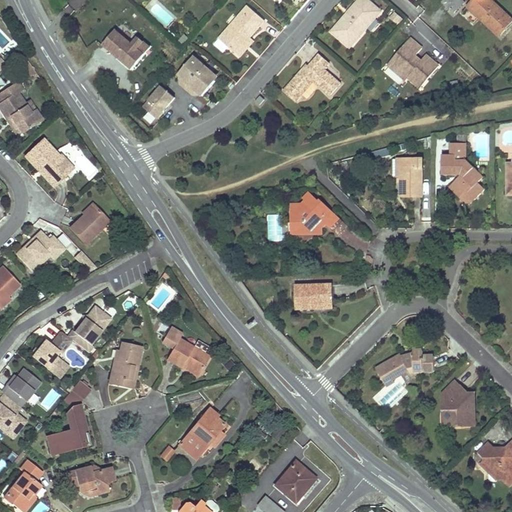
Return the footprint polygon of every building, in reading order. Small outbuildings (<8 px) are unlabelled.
[(382,11),(368,0),(357,0),(356,2),(358,4),(348,16),(346,14),(331,31),(350,48),(368,27),(364,24),(372,16),(375,19),(382,11)] [(443,0),(442,2),(449,8),(457,0),(443,0)] [(465,4),(460,0),(457,0),(449,8),(455,15),(465,4)] [(511,21),(488,0),(473,0),(468,6),(499,36),(511,22),(511,21)] [(358,4),(356,2),(346,14),(348,16),(358,4)] [(245,14),(242,12),(214,44),(223,52),(228,46),(236,53),(250,37),(265,20),(250,8),(245,14)] [(375,19),(372,16),(364,24),(368,27),(375,19)] [(116,29),(109,37),(103,45),(133,70),(152,47),(139,37),(133,43),(116,29)] [(189,38),(184,34),(178,42),(182,46),(189,38)] [(250,37),(236,53),(240,56),(254,40),(250,37)] [(422,48),(410,38),(387,65),(406,80),(408,78),(420,88),(439,66),(426,55),(421,61),(419,63),(413,59),(415,56),(422,48)] [(330,62),(319,53),(309,65),(305,70),(303,68),(289,85),(302,96),(314,81),(331,95),(342,82),(325,68),(330,62)] [(188,91),(208,68),(199,60),(192,61),(179,76),(181,77),(185,81),(182,85),(188,91)] [(35,74),(27,63),(22,66),(29,78),(35,74)] [(204,97),(217,83),(217,75),(208,68),(188,91),(195,96),(198,92),(203,96),(204,97)] [(17,83),(0,93),(0,100),(1,103),(0,103),(0,110),(6,120),(10,117),(21,133),(40,121),(34,111),(29,114),(23,104),(16,93),(21,90),(17,83)] [(302,96),(289,85),(284,90),(297,102),(302,96)] [(158,120),(176,99),(163,87),(145,108),(158,120)] [(260,95),(256,101),(259,104),(264,99),(260,95)] [(29,114),(34,111),(28,101),(23,104),(29,114)] [(10,117),(6,120),(16,136),(21,133),(10,117)] [(44,138),(24,157),(39,173),(41,171),(56,186),(71,172),(58,158),(61,156),(44,138)] [(461,178),(460,179),(459,179),(449,189),(458,198),(465,191),(473,200),(484,189),(478,183),(483,177),(466,160),(466,144),(451,144),(451,156),(442,156),(441,176),(455,176),(457,174),(461,178)] [(74,168),(62,155),(61,156),(58,158),(71,172),(74,168)] [(402,175),(402,185),(402,196),(423,196),(423,158),(402,158),(402,175)] [(41,171),(39,173),(53,188),(56,186),(41,171)] [(465,191),(458,198),(463,203),(470,203),(473,200),(465,191)] [(305,202),(311,195),(309,194),(303,200),(305,202)] [(297,234),(300,234),(302,234),(309,230),(317,235),(322,229),(320,226),(324,223),(326,225),(330,228),(340,219),(323,203),(321,205),(319,202),(311,195),(305,202),(302,205),(291,205),(291,224),(297,228),(297,234)] [(83,216),(93,206),(90,203),(80,213),(83,216)] [(83,216),(76,223),(70,229),(85,245),(109,222),(93,206),(83,216)] [(348,228),(340,219),(330,228),(339,237),(348,228)] [(305,247),(317,235),(309,230),(302,234),(300,234),(297,234),(298,240),(305,247)] [(49,240),(41,232),(33,240),(36,243),(33,246),(30,243),(16,255),(30,270),(47,254),(50,257),(53,260),(64,250),(53,237),(49,240)] [(367,249),(370,239),(350,234),(348,244),(367,249)] [(75,245),(69,252),(90,272),(96,265),(75,245)] [(50,257),(47,254),(30,270),(33,273),(50,257)] [(0,308),(1,309),(6,305),(11,300),(8,297),(20,285),(3,268),(0,271),(0,308)] [(296,309),(305,309),(313,309),(313,304),(333,303),(332,285),(295,287),(296,309)] [(72,341),(79,347),(83,341),(90,346),(110,320),(95,308),(88,317),(88,321),(84,322),(75,333),(73,331),(68,338),(72,341)] [(43,333),(55,339),(60,330),(48,324),(43,333)] [(194,347),(180,339),(182,335),(170,328),(161,343),(173,350),(168,360),(182,368),(183,366),(185,363),(201,372),(210,357),(205,353),(209,346),(198,340),(194,347)] [(68,338),(61,333),(51,346),(46,342),(39,351),(35,355),(33,358),(56,375),(65,364),(56,358),(60,354),(62,355),(72,341),(68,338)] [(138,366),(140,357),(142,349),(123,344),(120,353),(119,360),(116,359),(110,383),(129,388),(135,365),(138,366)] [(394,380),(408,372),(410,371),(409,370),(414,369),(414,373),(423,372),(434,372),(434,364),(434,356),(423,356),(423,351),(414,351),(414,355),(411,356),(411,358),(407,359),(406,357),(404,357),(403,357),(401,355),(376,370),(386,387),(394,382),(394,380)] [(183,366),(199,376),(201,372),(185,363),(183,366)] [(69,368),(65,364),(56,375),(61,379),(69,368)] [(129,388),(133,389),(138,366),(135,365),(129,388)] [(4,395),(17,405),(21,398),(26,402),(41,383),(24,369),(17,377),(9,388),(7,386),(1,393),(4,395)] [(412,379),(423,372),(414,373),(414,369),(409,370),(410,371),(408,372),(412,379)] [(7,386),(9,388),(17,377),(14,375),(7,386)] [(64,400),(73,407),(66,415),(70,430),(45,437),(50,454),(54,456),(70,452),(68,444),(76,442),(76,443),(77,445),(90,441),(88,433),(89,433),(81,405),(93,391),(80,380),(64,400)] [(475,395),(468,394),(467,396),(463,393),(465,392),(455,382),(441,395),(442,411),(446,411),(447,424),(451,428),(462,428),(464,423),(475,423),(475,395)] [(52,388),(38,404),(47,411),(60,395),(52,388)] [(17,405),(4,395),(0,398),(0,428),(7,435),(13,427),(19,432),(26,422),(17,414),(22,409),(17,405)] [(204,448),(218,432),(223,425),(216,418),(217,416),(209,410),(180,446),(195,459),(204,448)] [(446,411),(442,411),(442,428),(451,428),(447,424),(446,411)] [(13,439),(19,432),(13,427),(7,435),(13,439)] [(209,453),(223,436),(218,432),(204,448),(209,453)] [(70,452),(91,446),(90,441),(77,445),(76,443),(76,442),(68,444),(70,452)] [(489,465),(489,469),(489,474),(496,474),(495,481),(506,481),(506,484),(510,488),(511,485),(511,442),(507,448),(499,448),(499,452),(494,452),(494,448),(489,442),(478,454),(483,458),(483,465),(489,465)] [(160,456),(164,458),(167,461),(174,453),(167,447),(160,456)] [(36,482),(39,478),(43,473),(28,461),(21,470),(25,473),(4,499),(11,505),(12,504),(21,511),(29,500),(27,499),(31,494),(34,496),(41,487),(36,482)] [(311,485),(307,481),(302,477),(307,472),(296,462),(275,487),(296,504),(311,485)] [(87,496),(97,494),(108,491),(105,482),(114,480),(111,469),(97,473),(94,474),(92,467),(69,473),(72,483),(76,482),(79,491),(85,490),(87,496)] [(311,485),(316,480),(307,472),(302,477),(307,481),(311,485)] [(22,511),(25,511),(36,498),(34,496),(31,494),(27,499),(29,500),(21,511),(22,511)] [(265,511),(282,511),(268,499),(260,507),(265,511)] [(204,505),(202,503),(200,501),(195,507),(191,503),(186,504),(180,511),(179,511),(208,511),(209,511),(203,507),(204,505)] [(218,506),(211,501),(207,501),(204,505),(203,507),(209,511),(208,511),(217,511),(219,510),(218,506)]
